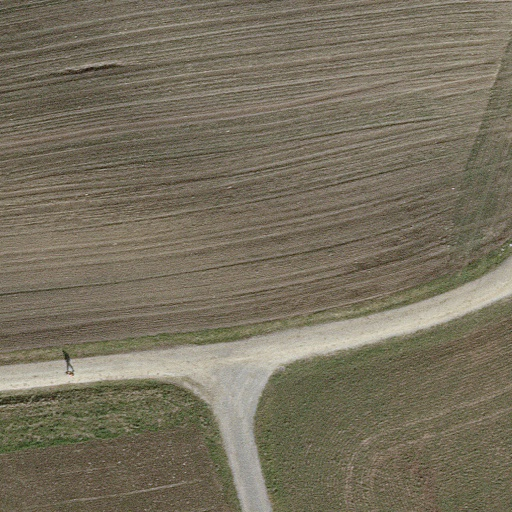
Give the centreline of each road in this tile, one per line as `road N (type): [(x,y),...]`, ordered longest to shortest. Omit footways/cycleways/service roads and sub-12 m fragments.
road 1 (track): [(0,376),(217,359),(418,324),(511,276)]
road 2 (track): [(217,359),(260,511)]
